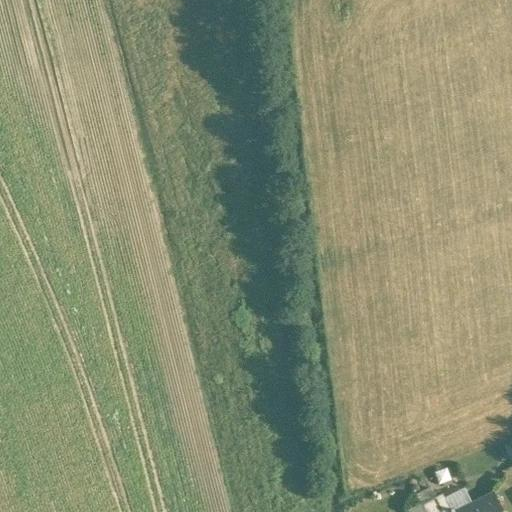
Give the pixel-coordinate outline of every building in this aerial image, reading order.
[(511,449),(510,444),(487,453),(492,467),(511,459),(511,449)] [(446,470),(433,475),(437,485),(450,480),(446,470)] [(429,488),(415,495),(420,505),(434,498),(429,488)] [(463,488),(444,498),(451,511),(470,503),(463,488)] [(454,511),(502,511),(493,493),(454,511)] [(451,511),(444,498),(442,494),(434,498),(420,505),(423,511),(451,511)]
